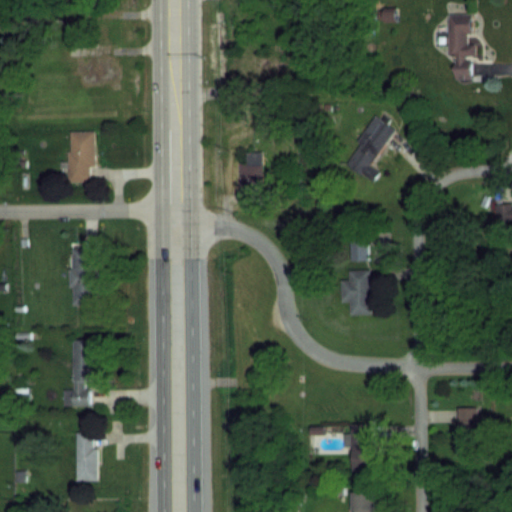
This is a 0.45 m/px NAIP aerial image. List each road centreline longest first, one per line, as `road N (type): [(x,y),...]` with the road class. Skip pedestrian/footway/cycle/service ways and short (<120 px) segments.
road 1 (residential): [(511,366),(326,358),(291,322),(283,277),(256,239),(237,230),(175,227)]
road 2 (residential): [(419,511),(422,207),(450,175),(511,169)]
road 3 (primary): [(194,511),(192,292),(175,237)]
road 4 (primary): [(175,237),(162,291),(164,511)]
road 5 (primary): [(172,0),(175,237)]
road 6 (residential): [(0,211),(175,207)]
